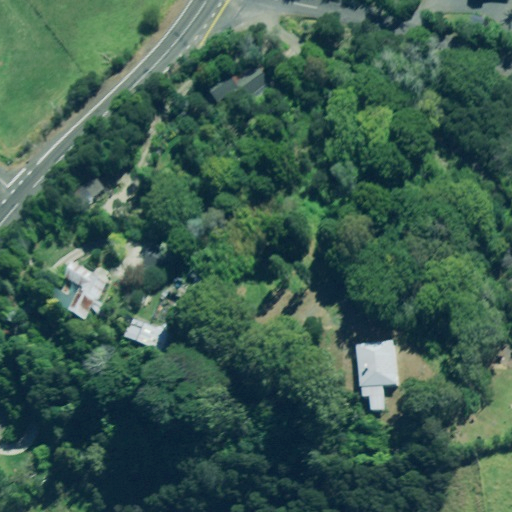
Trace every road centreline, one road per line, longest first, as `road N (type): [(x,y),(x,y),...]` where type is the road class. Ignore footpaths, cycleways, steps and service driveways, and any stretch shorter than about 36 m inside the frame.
road 1 (primary): [(208,0),(177,43),(21,200)]
road 2 (unclassified): [(511,58),(267,0)]
